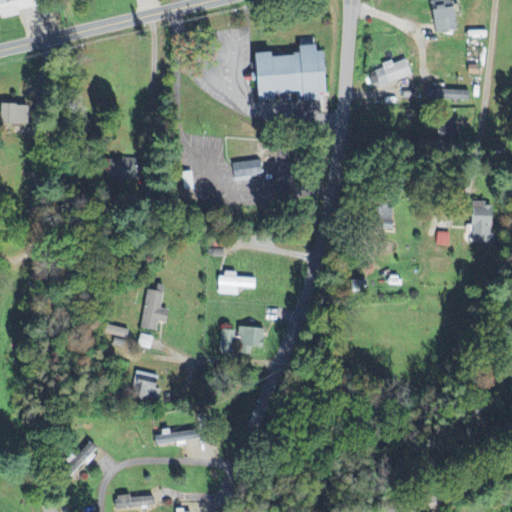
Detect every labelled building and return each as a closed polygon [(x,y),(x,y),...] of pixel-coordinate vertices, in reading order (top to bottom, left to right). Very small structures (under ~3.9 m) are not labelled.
[(35,9),(33,0),(0,0),(0,19),(17,16),(16,12),(35,9)] [(433,34),(457,31),(452,0),(430,0),(432,10),(430,11),(433,34)] [(250,56),(250,98),(293,98),(293,102),(315,102),(315,95),(322,95),(321,52),(312,53),(311,47),(294,47),(295,55),(250,56)] [(367,74),(372,89),(411,78),(406,60),(391,64),(390,62),(380,65),(381,71),(367,74)] [(466,101),(466,91),(426,91),(426,101),(466,101)] [(233,165),(235,181),(262,177),(260,161),(233,165)] [(490,245),(492,204),(471,204),(469,244),(490,245)] [(448,234),(436,233),(435,246),(447,247),(448,234)] [(217,275),(217,296),(237,296),(237,290),(254,290),(254,279),(235,279),(235,275),(217,275)] [(145,291),(142,331),(157,332),(158,324),(166,325),(167,311),(160,310),(162,286),(155,286),(155,292),(145,291)] [(218,353),(235,355),(235,354),(252,355),(252,349),(262,349),(263,330),(236,328),(236,332),(219,331),(218,353)] [(159,401),(158,375),(135,376),(136,402),(159,401)] [(155,498),(127,498),(127,508),(155,507),(155,498)]
